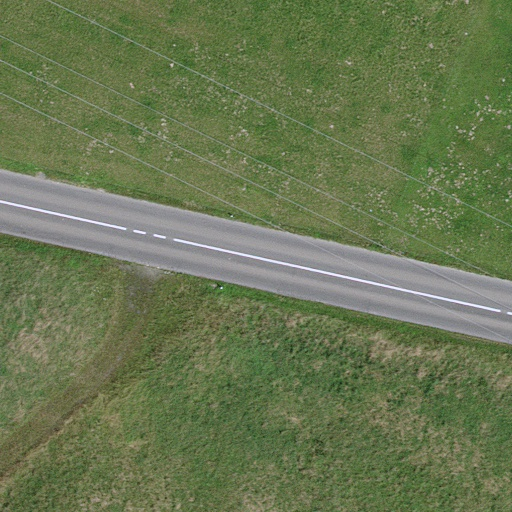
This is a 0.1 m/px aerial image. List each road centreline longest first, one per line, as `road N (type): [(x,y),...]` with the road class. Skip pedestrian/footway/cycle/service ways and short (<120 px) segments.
road 1 (secondary): [(511,311),(0,200)]
road 2 (track): [(0,468),(92,393),(137,326),(157,234)]
